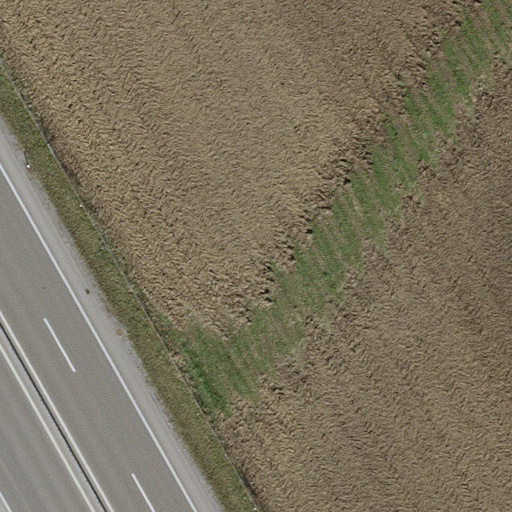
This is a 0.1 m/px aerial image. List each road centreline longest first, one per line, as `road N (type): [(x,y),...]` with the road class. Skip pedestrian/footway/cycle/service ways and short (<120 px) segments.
road 1 (track): [(510,0),(214,407)]
road 2 (motorway): [(159,511),(0,230)]
